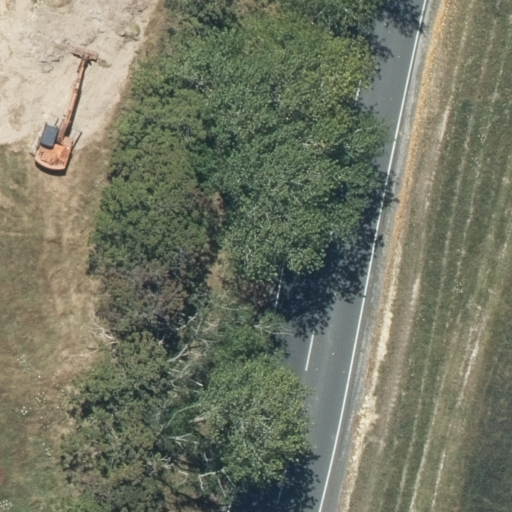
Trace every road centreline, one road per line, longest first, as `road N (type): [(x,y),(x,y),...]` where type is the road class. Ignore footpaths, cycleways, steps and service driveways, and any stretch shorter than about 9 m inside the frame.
road 1 (tertiary): [(412,0),(307,511)]
road 2 (track): [(414,511),(511,157)]
